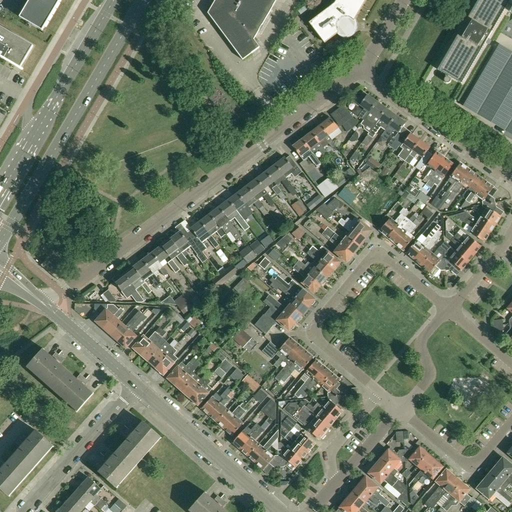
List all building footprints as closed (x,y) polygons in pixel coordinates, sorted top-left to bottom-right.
[(60,0),(29,0),(19,17),(42,31),(60,0)] [(215,0),(208,13),(211,17),(242,60),(260,47),(254,39),(277,0),(215,0)] [(366,0),(336,0),(334,4),(309,23),(325,43),(338,33),(339,34),(341,35),(346,31),(347,32),(348,32),(349,32),(350,31),(351,30),(351,29),(350,28),(356,24),(355,22),(354,21),(366,0)] [(511,0),(478,0),(437,70),(448,76),(447,77),(446,77),(445,78),(444,79),(444,80),(444,81),(444,82),(445,82),(445,83),(446,83),(447,84),(448,84),(448,83),(449,83),(450,82),(450,81),(451,81),(451,80),(450,79),(451,78),(461,84),(485,43),(483,42),(486,38),(488,39),(508,5),(509,3),(511,5),(511,7),(510,12),(511,13),(511,0)] [(298,11),(300,14),(309,8),(307,5),(298,11)] [(0,57),(11,64),(11,63),(16,65),(21,68),(33,46),(0,26),(0,57)] [(511,48),(499,41),(463,103),(511,132),(511,48)] [(364,121),(377,103),(364,93),(356,103),(365,109),(359,117),(364,121)] [(387,109),(377,103),(364,121),(362,123),(365,125),(364,127),(364,129),(370,133),(387,109)] [(396,116),(387,109),(370,133),(368,135),(372,138),(376,133),(381,127),(386,131),(396,116)] [(344,118),(352,129),(358,124),(349,113),(344,118)] [(391,134),(394,130),(399,133),(406,123),(396,116),(386,131),(381,137),(386,140),(390,133),(391,134)] [(342,133),(338,128),(331,118),(321,125),(333,140),(342,133)] [(342,126),(348,133),(352,129),(344,118),(337,123),(340,127),(342,126)] [(337,146),(333,140),(321,125),(312,132),(323,147),(328,144),(332,149),(337,146)] [(302,139),(310,150),(313,153),(313,154),(314,154),(318,150),(323,157),(327,153),(323,147),(312,132),(302,139)] [(405,162),(406,161),(413,151),(421,141),(411,134),(405,141),(397,135),(394,139),(398,142),(393,149),(396,151),(399,146),(404,149),(398,157),(405,162)] [(398,142),(394,139),(393,138),(388,145),(393,149),(398,142)] [(318,160),(314,154),(313,154),(313,153),(310,150),(302,139),(292,147),(300,157),(303,162),(308,158),(309,157),(314,163),(316,167),(321,163),(318,160)] [(413,151),(406,161),(410,164),(417,154),(422,158),(427,152),(430,148),(421,141),(413,151)] [(351,163),(352,166),(360,155),(356,151),(350,160),(351,163)] [(425,178),(429,180),(444,159),(436,153),(427,166),(431,169),(425,178)] [(275,165),(285,178),(292,173),(294,177),(302,172),(291,157),(286,160),(285,158),(275,165)] [(444,159),(429,180),(426,184),(430,187),(433,183),(437,186),(453,165),(444,159)] [(375,161),(371,167),(376,171),(381,165),(375,161)] [(440,211),(448,200),(453,192),(468,170),(460,164),(451,177),(448,181),(453,185),(450,189),(441,201),(436,197),(431,204),(440,211)] [(266,172),(273,182),(276,186),(280,182),(285,189),(286,188),(293,196),(297,194),(285,178),(275,165),(266,172)] [(387,165),(380,174),(385,178),(391,169),(387,165)] [(355,175),(350,169),(343,174),(349,180),(355,175)] [(476,176),(468,170),(453,192),(448,200),(451,202),(462,185),(467,189),(476,176)] [(264,189),(273,182),(266,172),(257,179),(264,189)] [(475,194),(485,182),(476,176),(467,189),(472,192),(461,208),(463,208),(466,207),(467,206),(469,204),(475,194)] [(335,183),(339,188),(346,182),(342,177),(335,183)] [(330,178),(323,183),(331,194),(338,189),(330,178)] [(276,204),(264,189),(257,179),(247,186),(259,202),(264,198),(271,207),(276,204)] [(393,185),(403,193),(407,188),(397,179),(393,185)] [(493,199),(492,198),(488,195),(493,188),(485,182),(475,194),(479,197),(484,200),(482,203),(483,205),(494,203),(495,203),(493,199)] [(247,186),(238,193),(249,208),(253,205),(259,202),(247,186)] [(272,190),(277,196),(278,196),(282,193),(277,187),(272,190)] [(416,198),(425,204),(430,197),(421,191),(416,198)] [(406,192),(405,193),(402,197),(405,200),(406,198),(414,204),(418,199),(409,193),(409,194),(406,192)] [(238,193),(229,201),(236,210),(239,208),(242,212),(243,213),(245,212),(249,208),(238,193)] [(282,193),(278,196),(283,202),(286,199),(282,193)] [(306,206),(311,211),(323,200),(319,195),(306,206)] [(327,206),(334,213),(338,209),(339,210),(344,205),(338,199),(334,199),(327,206)] [(291,206),(300,219),(308,213),(299,200),(291,206)] [(229,201),(219,208),(230,222),(235,218),(245,231),(249,228),(248,226),(239,214),(236,210),(229,201)] [(258,210),(259,209),(262,207),(259,202),(253,205),(258,210)] [(496,207),(495,203),(494,203),(483,205),(478,213),(482,216),(495,225),(504,212),(496,207)] [(316,210),(327,219),(331,213),(322,205),(316,210)] [(268,215),(262,207),(259,209),(265,217),(268,215)] [(219,208),(210,215),(221,230),(227,226),(231,223),(230,222),(219,208)] [(380,231),(388,237),(398,225),(408,212),(403,208),(399,213),(401,215),(395,222),(390,219),(380,231)] [(426,208),(422,213),(429,219),(433,214),(426,208)] [(495,225),(482,216),(478,221),(465,212),(460,214),(467,219),(490,233),(495,225)] [(490,233),(467,219),(460,214),(454,216),(474,229),(471,234),(484,243),(490,233)] [(216,234),(221,230),(210,215),(200,222),(212,237),(216,234)] [(395,244),(415,220),(417,217),(414,215),(402,229),(398,225),(388,237),(395,244)] [(348,219),(345,222),(366,240),(368,237),(370,237),(372,234),(372,233),(373,232),(355,217),(352,221),(348,219)] [(366,240),(345,222),(341,219),(339,222),(351,232),(348,236),(360,247),(361,246),(362,246),(364,243),(364,242),(366,240)] [(446,222),(446,231),(448,233),(455,225),(448,219),(446,222)] [(415,220),(395,244),(404,250),(414,238),(409,234),(418,223),(418,222),(415,220)] [(219,247),(212,237),(200,222),(190,230),(191,230),(187,233),(202,253),(207,250),(203,244),(208,241),(215,250),(219,247)] [(297,239),(304,232),(300,228),(291,234),(297,239)] [(328,228),(325,231),(333,237),(354,255),(355,253),(357,252),(359,250),(359,248),(360,247),(348,236),(344,241),(328,228)] [(208,260),(202,253),(187,233),(184,229),(171,239),(178,249),(181,253),(190,246),(199,257),(197,258),(202,265),(208,260)] [(407,253),(414,259),(436,233),(433,230),(421,245),(417,241),(407,253)] [(351,258),(354,255),(333,237),(325,231),(322,234),(338,248),(334,253),(347,263),(347,262),(349,262),(351,259),(351,258)] [(414,259),(422,266),(432,254),(428,250),(435,242),(440,236),(441,235),(440,233),(441,233),(438,231),(436,233),(414,259)] [(454,237),(448,233),(446,231),(446,237),(459,248),(456,251),(468,262),(475,255),(454,237)] [(283,238),(287,243),(288,244),(293,239),(287,234),(283,238)] [(475,255),(481,247),(468,236),(465,240),(457,234),(454,237),(475,255)] [(282,249),(287,243),(283,238),(276,244),(282,249)] [(181,253),(178,249),(171,239),(161,246),(169,257),(172,261),(173,260),(177,256),(185,266),(189,263),(181,253)] [(445,252),(448,252),(452,249),(444,242),(444,241),(440,246),(445,250),(445,252)] [(261,245),(253,251),(257,256),(265,249),(261,245)] [(161,246),(152,253),(160,264),(166,259),(169,257),(161,246)] [(239,253),(244,259),(248,264),(257,256),(254,253),(248,246),(239,253)] [(309,250),(313,253),(334,271),(336,268),(338,267),(340,265),(339,264),(340,262),(322,247),(318,251),(313,246),(309,250)] [(432,254),(422,266),(430,273),(435,266),(439,270),(440,270),(445,270),(445,252),(445,250),(440,246),(433,255),(432,254)] [(268,255),(276,262),(281,256),(273,249),(268,255)] [(334,271),(313,253),(309,250),(307,254),(314,260),(311,264),(327,278),(328,277),(330,277),(332,274),(332,272),(334,271)] [(457,276),(461,270),(462,270),(468,262),(456,251),(454,254),(450,258),(449,257),(448,252),(445,252),(445,270),(450,270),(457,276)] [(168,274),(160,264),(152,253),(142,261),(153,275),(159,271),(163,277),(168,274)] [(47,259),(41,265),(58,280),(64,274),(47,259)] [(235,268),(238,272),(248,264),(244,259),(235,268)] [(327,281),(327,279),(327,278),(311,264),(308,261),(304,266),(297,260),(295,264),(300,268),(321,286),(323,284),(324,284),(327,281)] [(161,285),(153,275),(142,261),(133,268),(141,278),(144,275),(148,279),(149,278),(154,284),(152,285),(156,289),(161,285)] [(179,270),(172,261),(168,263),(175,273),(179,270)] [(319,288),(321,286),(300,268),(295,264),(292,267),(306,279),(302,284),(314,294),(315,292),(317,292),(319,289),(319,288)] [(239,273),(238,272),(235,268),(233,265),(219,275),(225,283),(239,273)] [(144,282),(141,278),(133,268),(124,275),(131,285),(135,290),(142,285),(148,294),(151,292),(144,282)] [(135,290),(131,285),(124,275),(114,282),(126,299),(131,295),(136,302),(140,303),(143,301),(135,290)] [(217,289),(225,283),(219,275),(212,281),(217,289)] [(244,279),(233,289),(240,295),(250,283),(244,279)] [(295,291),(291,287),(283,280),(280,283),(281,284),(309,308),(311,305),(312,305),(315,302),(315,301),(315,300),(299,286),(295,291)] [(308,309),(309,308),(281,284),(278,288),(288,296),(284,300),(290,305),(302,315),(303,314),(305,314),(308,310),(308,309)] [(198,293),(204,299),(212,293),(206,286),(198,293)] [(102,295),(104,296),(109,303),(115,303),(117,302),(108,290),(102,295)] [(301,316),(302,315),(290,305),(287,309),(278,302),(270,295),(267,299),(296,323),(298,321),(299,320),(302,318),(301,316)] [(195,296),(190,300),(194,306),(200,302),(195,296)] [(294,325),(296,323),(267,299),(264,302),(273,309),(281,316),(277,321),(289,331),(290,330),(291,330),(294,327),(294,325)] [(182,305),(187,312),(193,308),(188,301),(182,305)] [(101,326),(103,328),(121,308),(118,306),(112,312),(108,308),(108,305),(95,305),(95,309),(102,315),(96,322),(97,322),(97,324),(100,326),(101,326)] [(110,334),(111,335),(121,323),(117,319),(124,311),(121,308),(103,328),(106,330),(106,332),(109,334),(110,334)] [(116,339),(119,342),(142,315),(139,313),(126,327),(121,323),(111,335),(112,336),(112,337),(115,339),(116,339)] [(264,314),(255,325),(265,334),(275,324),(264,314)] [(142,315),(119,342),(121,344),(121,345),(124,348),(125,348),(126,349),(137,337),(132,333),(143,321),(145,318),(142,315)] [(195,316),(189,323),(193,327),(196,329),(202,322),(195,316)] [(233,321),(239,327),(244,322),(237,316),(234,320),(233,321)] [(141,339),(133,348),(134,349),(134,351),(137,353),(138,353),(141,355),(163,329),(169,323),(166,320),(160,327),(148,340),(144,336),(141,339)] [(163,329),(141,355),(143,357),(143,359),(146,361),(147,361),(148,362),(159,350),(167,342),(162,337),(167,332),(163,329)] [(284,361),(298,345),(289,338),(280,350),(270,342),(261,352),(271,360),(276,355),(280,359),(274,366),(277,369),(284,361)] [(159,350),(148,362),(149,363),(149,364),(152,366),(153,366),(156,369),(174,348),(167,342),(159,350)] [(212,343),(210,345),(206,351),(210,354),(212,351),(216,354),(220,350),(217,347),(217,348),(212,343)] [(174,348),(156,369),(158,371),(158,372),(161,374),(162,374),(163,375),(167,371),(174,363),(178,359),(174,355),(177,351),(181,346),(178,344),(174,348)] [(277,379),(280,381),(305,352),(298,345),(284,361),(288,365),(277,379)] [(52,390),(69,371),(60,363),(45,350),(44,349),(27,368),(52,390)] [(215,355),(223,362),(225,359),(227,357),(220,351),(215,355)] [(313,358),(305,352),(280,381),(283,384),(295,370),(299,374),(302,370),(303,371),(313,358)] [(172,383),(173,384),(175,385),(196,361),(193,358),(186,366),(182,363),(178,366),(174,371),(167,379),(168,380),(168,381),(171,383),(172,383)] [(233,366),(225,359),(223,362),(218,367),(226,374),(233,366)] [(196,361),(175,385),(178,388),(178,389),(180,392),(182,391),(183,392),(197,376),(192,372),(200,364),(196,361)] [(310,377),(303,385),(294,396),(298,399),(301,395),(324,367),(316,361),(306,373),(310,377)] [(332,374),(324,367),(301,395),(304,398),(317,382),(321,386),(332,374)] [(230,377),(237,384),(244,376),(237,369),(230,377)] [(94,393),(78,379),(69,371),(52,390),(77,412),(94,393)] [(187,397),(188,397),(190,399),(209,377),(211,375),(208,372),(201,380),(197,376),(183,392),(183,393),(183,394),(186,397),(187,397)] [(332,374),(321,386),(329,393),(328,394),(328,397),(340,396),(339,392),(337,390),(339,388),(336,385),(340,381),(332,374)] [(248,387),(254,381),(248,375),(242,382),(248,387)] [(193,402),(195,405),(197,405),(198,406),(208,394),(208,393),(210,392),(212,389),(208,385),(213,380),(209,377),(190,399),(193,401),(193,402)] [(254,381),(248,387),(254,393),(260,386),(254,381)] [(212,397),(208,401),(202,409),(209,416),(226,396),(230,391),(227,389),(220,397),(216,394),(212,397)] [(253,398),(261,404),(268,396),(260,390),(253,398)] [(209,416),(217,422),(227,410),(223,407),(230,399),(226,396),(209,416)] [(340,400),(340,396),(328,397),(329,400),(330,401),(324,409),(336,419),(342,412),(335,406),(340,400)] [(261,410),(269,418),(275,411),(275,403),(271,399),(261,410)] [(300,403),(301,403),(329,427),(336,419),(324,409),(317,403),(313,408),(307,402),(300,403)] [(319,440),(329,427),(301,403),(289,404),(284,410),(294,419),(294,418),(308,431),(308,432),(310,434),(311,433),(319,440)] [(225,429),(242,410),(238,406),(231,414),(227,410),(217,422),(225,429)] [(232,436),(239,428),(243,424),(238,420),(245,412),(242,410),(225,429),(232,436)] [(281,429),(308,452),(315,444),(303,434),(298,439),(290,431),(297,424),(283,412),(281,413),(281,429)] [(121,447),(139,462),(160,438),(161,439),(161,438),(142,421),(142,422),(142,423),(131,435),(133,436),(130,439),(129,438),(121,447)] [(242,431),(239,436),(233,443),(240,450),(260,428),(256,424),(251,431),(247,427),(242,431)] [(240,450),(247,456),(259,444),(254,440),(263,431),(260,428),(240,450)] [(307,454),(308,452),(281,429),(281,435),(285,438),(293,445),(289,450),(301,460),(307,454)] [(31,473),(54,447),(35,430),(12,456),(31,473)] [(255,463),(267,450),(271,446),(278,438),(278,430),(275,434),(263,448),(259,444),(247,456),(255,463)] [(278,438),(271,446),(278,452),(278,453),(279,453),(279,443),(278,443),(278,438)] [(279,443),(279,453),(282,453),(282,451),(284,451),(286,452),(282,456),(281,456),(279,456),(279,468),(283,467),(288,462),(295,468),(301,460),(289,450),(281,443),(279,443)] [(409,460),(417,466),(427,454),(420,448),(415,444),(410,451),(408,450),(404,450),(405,462),(408,462),(409,460)] [(135,467),(139,462),(121,447),(99,471),(117,487),(135,467)] [(255,463),(263,470),(269,463),(273,467),(275,468),(279,468),(279,456),(275,456),(274,457),(267,450),(255,463)] [(388,451),(382,459),(394,469),(401,461),(402,462),(405,462),(404,450),(400,451),(395,456),(388,451)] [(409,485),(410,490),(414,486),(435,461),(427,454),(417,466),(421,470),(409,485)] [(0,487),(10,496),(31,473),(12,456),(0,469),(0,487)] [(511,465),(503,458),(497,466),(511,479),(511,465)] [(394,469),(382,459),(375,466),(405,490),(407,492),(406,487),(396,478),(399,474),(394,469)] [(443,468),(435,461),(414,486),(417,489),(428,476),(432,480),(443,468)] [(407,492),(405,490),(375,466),(368,474),(381,485),(384,481),(387,483),(384,487),(397,499),(406,506),(408,505),(407,492)] [(510,484),(511,485),(511,479),(497,466),(490,474),(502,484),(507,487),(510,484)] [(454,477),(446,470),(436,482),(440,486),(425,503),(429,506),(454,477)] [(507,487),(502,484),(490,474),(484,481),(509,502),(511,499),(503,491),(507,487)] [(80,487),(97,502),(103,507),(106,503),(96,494),(101,489),(89,477),(80,487)] [(359,485),(379,502),(385,507),(387,503),(378,495),(382,491),(366,477),(365,478),(364,477),(359,483),(360,484),(359,485)] [(447,500),(451,495),(461,483),(454,477),(429,506),(432,509),(443,496),(447,500)] [(484,481),(477,489),(489,500),(493,495),(508,508),(511,504),(509,502),(484,481)] [(456,505),(469,490),(461,483),(451,495),(447,500),(441,507),(446,511),(452,506),(456,505)] [(353,490),(353,491),(353,492),(365,503),(369,499),(376,506),(379,502),(359,485),(356,488),(354,488),(353,490)] [(100,511),(103,507),(97,502),(80,487),(72,496),(85,507),(90,502),(100,511)] [(411,504),(413,505),(419,497),(413,491),(410,494),(411,504)] [(365,503),(353,492),(352,493),(350,493),(348,496),(348,497),(346,500),(358,511),(359,511),(367,511),(362,507),(365,503)] [(217,506),(218,504),(206,494),(206,493),(189,511),(190,511),(226,511),(221,507),(220,509),(217,506)] [(72,496),(64,505),(72,511),(80,511),(85,507),(72,496)] [(471,508),(477,501),(472,497),(466,505),(471,508)] [(119,500),(114,505),(122,511),(126,506),(119,500)] [(357,511),(358,511),(346,500),(344,502),(342,502),(340,505),(340,507),(339,508),(340,508),(336,511),(357,511)] [(471,508),(476,511),(482,505),(477,501),(471,508)]
